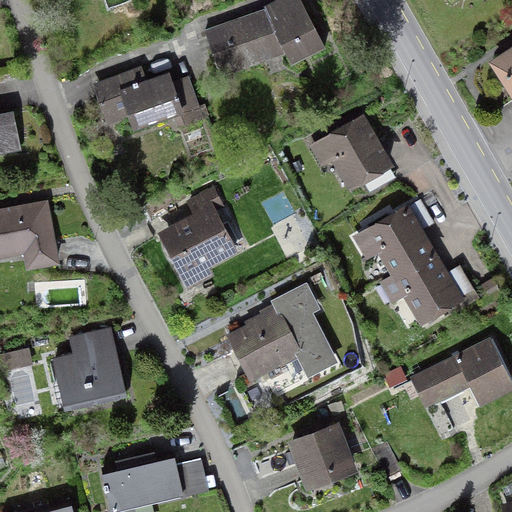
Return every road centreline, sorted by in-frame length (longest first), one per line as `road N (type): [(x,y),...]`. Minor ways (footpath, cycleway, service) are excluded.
road 1 (residential): [(241,511),(206,425),(88,198),(19,0)]
road 2 (tertiary): [(382,0),(511,227)]
